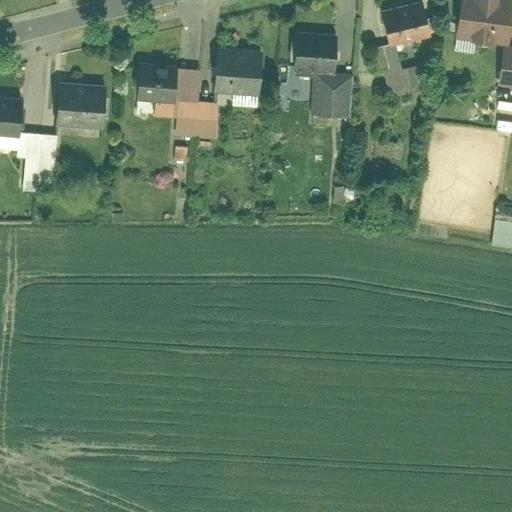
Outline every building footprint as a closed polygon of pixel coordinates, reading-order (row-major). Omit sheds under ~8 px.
[(511,4),(478,0),(462,0),(457,42),(511,48),(511,4)] [(425,7),(380,18),(388,49),(373,52),(378,76),(385,75),(391,101),(428,92),(422,67),(403,72),(398,51),(433,43),(425,7)] [(341,36),(293,35),(292,73),(314,74),(313,115),(350,116),(352,73),(340,73),(341,36)] [(262,49),(212,44),(208,89),(257,94),(262,49)] [(511,55),(505,54),(501,86),(511,87),(511,55)] [(176,66),(138,64),(136,97),(175,99),(173,135),(195,136),(197,101),(198,88),(175,86),(176,66)] [(59,82),(57,123),(104,126),(106,85),(59,82)] [(27,96),(0,96),(0,138),(26,138),(27,96)] [(218,102),(197,101),(195,136),(215,138),(218,102)] [(26,138),(0,138),(0,157),(25,157),(25,193),(40,193),(40,138),(26,138)] [(59,138),(40,138),(40,193),(60,193),(59,138)] [(511,220),(496,219),(494,244),(511,245),(511,220)]
